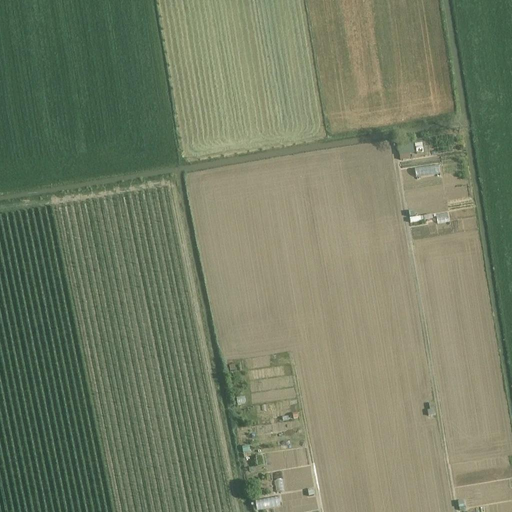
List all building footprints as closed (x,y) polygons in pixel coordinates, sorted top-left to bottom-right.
[(398,159),(409,158),(409,153),(413,153),(412,143),(397,144),(398,159)] [(416,168),(416,176),(439,175),(438,166),(416,168)] [(219,338),(237,336),(236,323),(218,325),(219,338)] [(451,454),(453,464),(465,462),(463,452),(451,454)] [(281,480),(274,481),(277,492),(284,491),(281,480)] [(255,509),(280,507),(279,497),(254,499),(255,509)]
